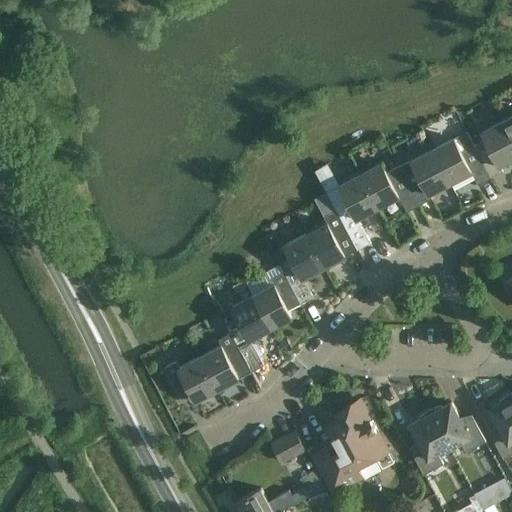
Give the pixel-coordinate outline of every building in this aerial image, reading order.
[(511,114),(503,120),(511,136),(511,114)] [(485,139),(474,145),(491,177),(503,171),(500,165),(511,158),(511,136),(503,120),(481,131),(485,139)] [(491,177),(474,145),(466,130),(433,148),(451,182),(471,171),(478,184),(491,177)] [(399,165),(420,204),(432,197),(430,193),(451,182),(433,148),(411,159),(412,160),(400,166),(399,165)] [(381,162),(360,173),(378,207),(399,196),(407,211),(420,204),(399,165),(387,172),(381,162)] [(360,173),(327,190),(358,249),(370,242),(357,218),(378,207),(360,173)] [(324,266),(358,249),(327,190),(327,191),(337,209),(324,216),(327,221),(307,232),(324,266)] [(296,264),(284,270),(301,302),(313,296),(303,277),(324,266),(307,232),(285,244),(296,264)] [(274,282),(253,293),(271,327),(292,316),(288,309),(301,302),(284,270),(271,277),(274,282)] [(250,339),(271,327),(253,293),(231,305),(239,320),(227,326),(231,333),(251,370),(264,363),(250,339)] [(221,345),(200,356),(218,389),(238,378),(238,377),(251,370),(231,333),(218,340),(221,345)] [(288,338),(279,342),(284,352),(292,348),(288,338)] [(197,400),(218,389),(200,356),(180,367),(176,361),(164,367),(181,400),(193,393),(197,400)] [(491,435),(504,458),(511,453),(511,445),(510,441),(511,439),(511,398),(509,393),(499,401),(500,403),(491,408),(502,429),(491,435)] [(317,458),(311,446),(309,446),(333,491),(381,465),(376,455),(388,449),(361,399),(346,407),(350,413),(328,425),(339,446),(317,458)] [(429,409),(449,446),(460,440),(466,451),(486,440),(473,417),(463,423),(452,401),(443,406),(442,405),(429,409)] [(438,452),(449,446),(429,409),(419,417),(419,419),(410,423),(422,445),(411,450),(424,474),(444,463),(438,452)] [(283,461),(305,449),(295,430),(272,442),(283,461)] [(511,494),(511,488),(503,472),(489,480),(500,501),(511,494)] [(242,511),(276,511),(284,508),(308,495),(325,486),(321,478),(292,494),(290,489),(268,501),(261,487),(237,500),(242,511)] [(329,493),(325,486),(308,495),(312,503),(329,493)] [(498,511),(494,503),(485,508),(486,511),(498,511)]
